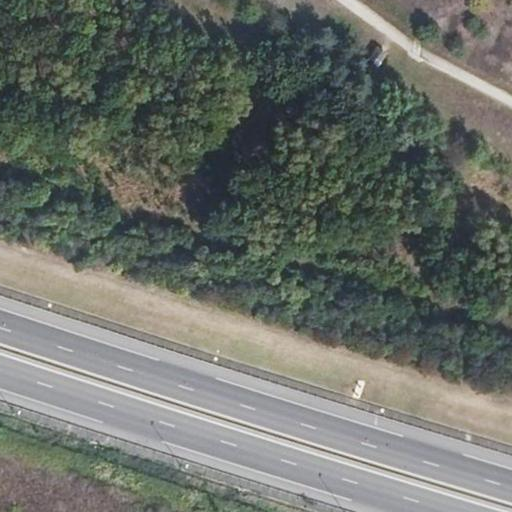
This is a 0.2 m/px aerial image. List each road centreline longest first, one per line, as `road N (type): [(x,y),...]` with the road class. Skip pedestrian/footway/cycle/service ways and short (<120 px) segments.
road 1 (motorway): [(511,491),(0,332)]
road 2 (motorway): [(0,374),(438,511)]
